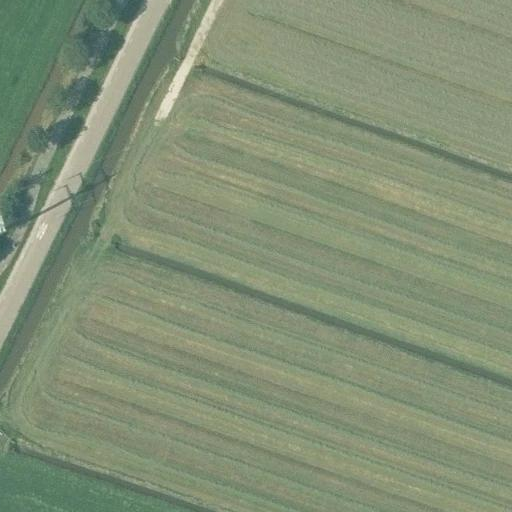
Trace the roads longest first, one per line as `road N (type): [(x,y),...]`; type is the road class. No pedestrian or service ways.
road 1 (unclassified): [(0,325),(159,0)]
road 2 (track): [(156,121),(219,0)]
